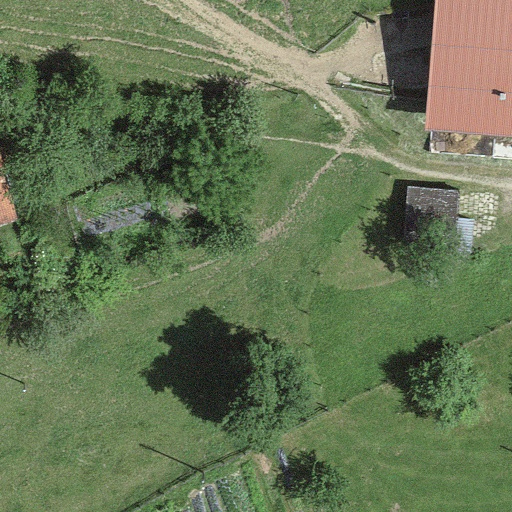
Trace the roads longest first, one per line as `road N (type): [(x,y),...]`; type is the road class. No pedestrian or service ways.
road 1 (track): [(391,45),(326,79),(186,0)]
road 2 (track): [(388,155),(511,186)]
